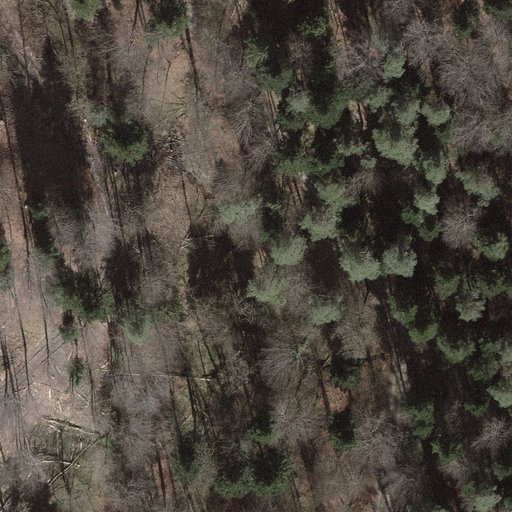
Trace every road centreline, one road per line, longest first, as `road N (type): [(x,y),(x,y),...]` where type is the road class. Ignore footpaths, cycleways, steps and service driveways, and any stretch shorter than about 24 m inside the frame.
road 1 (track): [(171,0),(226,60),(390,294),(405,360),(383,511)]
road 2 (track): [(9,0),(32,55),(91,150),(114,209),(119,249),(97,304),(0,392)]
